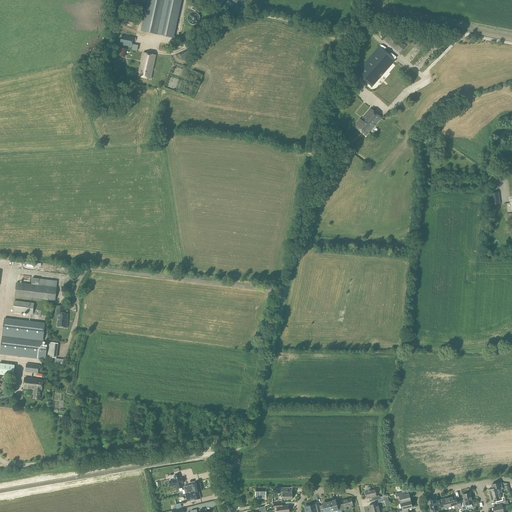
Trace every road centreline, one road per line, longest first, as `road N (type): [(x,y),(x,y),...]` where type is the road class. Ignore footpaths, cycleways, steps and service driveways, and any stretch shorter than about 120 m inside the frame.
road 1 (unclassified): [(228,511),(217,457),(250,436),(315,132),(354,33)]
road 2 (track): [(361,0),(354,33),(252,15),(170,53),(137,47)]
road 3 (track): [(511,43),(463,34),(421,75),(355,30)]
